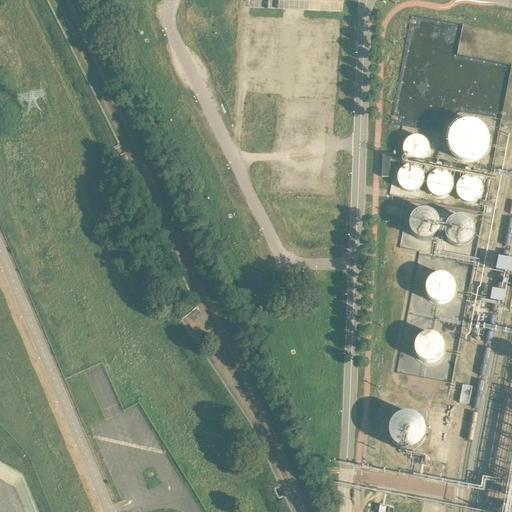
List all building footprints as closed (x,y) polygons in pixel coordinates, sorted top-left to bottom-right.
[(503,86),(505,78),(498,76),(497,82),(491,81),(488,95),(501,97),(503,86)] [(464,105),(463,98),(452,100),(453,106),(464,105)] [(468,125),(466,125),(465,125),(464,125),(461,126),(460,127),(458,128),(457,129),(456,130),(455,131),(454,132),(453,133),(453,134),(452,135),(451,137),(451,138),(451,140),(451,141),(451,143),(451,145),(451,147),(452,149),(452,150),(453,151),(454,153),(454,154),(455,155),(457,156),(457,157),(459,158),(460,158),(461,159),(462,159),(465,160),(467,161),(469,161),(470,160),(473,160),(474,160),(475,159),(476,159),(477,158),(479,157),(480,156),(481,155),(482,154),(483,153),(484,152),(485,150),(486,148),(486,147),(486,146),(486,144),(486,142),(486,140),(486,139),(486,137),(485,136),(484,134),(483,132),(482,131),(481,130),(480,129),(479,128),(478,127),(476,126),(475,126),(473,125),(472,125),(471,125),(470,125),(468,125)] [(395,145),(395,126),(384,126),(383,145),(395,145)] [(411,136),(409,136),(408,136),(406,137),(405,137),(404,138),(403,139),(402,140),(401,140),(401,141),(400,142),(400,143),(399,144),(399,145),(399,146),(398,147),(398,148),(398,149),(398,150),(399,152),(399,153),(399,154),(400,155),(400,156),(401,157),(402,157),(403,158),(403,159),(404,160),(405,160),(406,160),(407,161),(408,161),(410,162),(412,162),(413,162),(414,161),(415,161),(416,161),(417,160),(418,160),(420,159),(420,158),(421,157),(422,156),(422,155),(423,154),(424,153),(424,152),(424,151),(424,150),(424,148),(424,147),(424,146),(423,145),(423,144),(423,143),(422,141),(421,140),(420,139),(419,139),(418,138),(417,137),(416,137),(415,136),(414,136),(413,136),(412,136),(411,136)] [(383,178),(391,178),(391,155),(384,155),(383,178)] [(404,166),(403,166),(402,166),(401,167),(400,167),(398,168),(397,169),(396,170),(395,171),(394,171),(394,172),(393,173),(393,174),(392,175),(392,176),(392,177),(392,178),(392,179),(392,181),(392,182),(393,184),(393,185),(394,186),(395,187),(395,188),(396,189),(397,189),(397,190),(398,190),(399,191),(400,191),(402,192),(404,192),(405,192),(406,192),(408,192),(409,191),(410,191),(411,190),(412,190),(413,189),(414,188),(415,188),(415,187),(416,186),(417,185),(417,183),(417,182),(418,180),(418,178),(418,177),(417,176),(417,175),(417,174),(416,173),(415,172),(415,171),(414,170),(413,169),(412,168),(410,168),(410,167),(408,167),(407,167),(407,166),(406,166),(404,166)] [(432,171),(431,171),(430,171),(429,171),(428,172),(426,173),(425,173),(424,174),(423,175),(422,176),(422,177),(421,178),(421,179),(420,180),(420,181),(420,182),(420,183),(420,184),(420,185),(420,187),(420,188),(421,189),(421,190),(422,191),(422,192),(423,193),(424,194),(425,194),(425,195),(426,195),(427,196),(428,196),(430,197),(432,197),(433,197),(434,197),(436,196),(437,196),(438,196),(439,195),(440,195),(441,194),(442,193),(443,192),(444,190),(444,189),(445,188),(445,187),(445,186),(446,185),(446,183),(445,182),(445,181),(445,180),(445,179),(444,178),(443,176),(442,175),(442,174),(441,174),(439,173),(438,172),(437,172),(436,171),(435,171),(434,171),(432,171)] [(465,175),(464,175),(463,176),(462,176),(460,177),(459,177),(457,178),(456,179),(455,180),(454,181),(453,182),(452,183),(452,184),(451,186),(451,187),(451,188),(451,189),(451,190),(451,192),(451,194),(452,195),(452,196),(453,197),(453,199),(454,200),(455,200),(456,201),(457,202),(457,203),(458,203),(459,204),(461,204),(463,205),(465,205),(466,205),(467,205),(469,205),(470,205),(471,204),(472,204),(473,203),(474,203),(475,202),(477,201),(477,200),(478,199),(479,198),(479,196),(480,195),(480,194),(481,193),(481,191),(481,189),(481,188),(480,187),(480,185),(480,184),(479,183),(478,182),(477,181),(476,179),(475,178),(474,178),(472,177),(471,176),(470,176),(469,176),(468,175),(467,175),(465,175)] [(415,212),(413,213),(412,213),(411,213),(409,214),(408,214),(407,215),(406,216),(405,217),(404,217),(403,218),(403,219),(402,220),(402,221),(401,223),(401,224),(401,226),(400,227),(401,229),(401,231),(401,232),(402,233),(402,234),(403,235),(404,236),(404,237),(405,238),(406,238),(407,239),(408,240),(409,240),(410,241),(412,241),(414,242),(416,242),(417,241),(419,241),(420,241),(421,240),(422,240),(423,239),(425,238),(425,237),(426,236),(427,236),(428,234),(428,233),(429,232),(429,231),(429,230),(430,228),(430,226),(429,225),(429,224),(429,222),(429,221),(428,220),(427,219),(426,217),(425,216),(424,215),(423,215),(421,214),(420,213),(419,213),(418,213),(417,213),(416,213),(415,212)] [(460,219),(459,219),(458,219),(457,219),(455,220),(454,221),(452,222),(451,223),(450,224),(449,225),(448,226),(448,227),(447,228),(447,229),(447,230),(446,231),(446,233),(446,234),(446,235),(447,237),(447,239),(448,239),(448,240),(449,242),(450,243),(451,244),(452,245),(453,246),(454,246),(454,247),(456,247),(458,248),(460,248),(461,248),(462,248),(464,248),(465,247),(466,247),(467,247),(468,246),(469,246),(471,244),(472,243),(473,242),(473,241),(474,239),(475,238),(475,237),(475,236),(475,235),(475,233),(475,231),(475,230),(475,229),(474,228),(474,226),(473,225),(472,224),(471,223),(470,223),(470,222),(468,221),(467,220),(466,220),(465,220),(464,219),(463,219),(462,219),(460,219)] [(439,272),(438,272),(436,272),(435,273),(433,273),(431,274),(430,275),(429,276),(427,277),(426,278),(426,279),(425,281),(424,282),(423,283),(423,285),(422,286),(422,287),(422,289),(422,290),(422,292),(423,294),(423,296),(424,297),(424,298),(425,300),(426,301),(427,302),(428,303),(429,304),(430,305),(431,306),(432,306),(434,307),(436,308),(439,308),(441,308),(442,308),(444,307),(445,307),(447,307),(448,306),(449,305),(450,305),(451,304),(453,302),(454,302),(454,301),(455,299),(456,297),(457,296),(457,294),(458,293),(458,291),(458,289),(458,287),(457,286),(457,284),(456,283),(456,281),(455,280),(454,278),(452,277),(451,276),(449,275),(448,274),(447,273),(445,273),(444,272),(442,272),(441,272),(439,272)] [(427,332),(425,332),(424,332),(423,332),(420,333),(419,334),(417,335),(416,336),(415,337),(414,338),(413,339),(412,340),(412,341),(411,343),(410,344),(410,345),(410,347),(410,349),(410,350),(410,352),(410,354),(411,356),(411,357),(412,358),(413,360),(413,361),(414,362),(415,363),(416,364),(417,365),(419,365),(420,366),(421,367),(424,367),(426,368),(428,368),(429,368),(432,367),(433,367),(434,366),(435,366),(436,365),(437,365),(439,363),(440,362),(441,361),(442,360),(443,359),(444,357),(445,355),(445,354),(445,353),(445,351),(445,349),(445,347),(445,346),(445,344),(444,343),(443,341),(442,339),(441,338),(440,337),(439,336),(438,336),(437,334),(435,334),(434,333),(432,333),(431,332),(430,332),(429,332),(427,332)] [(462,386),(459,403),(467,405),(471,387),(462,386)] [(407,413),(406,413),(404,413),(402,414),(401,414),(399,415),(398,415),(396,416),(395,417),(394,418),(393,419),(392,421),(391,422),(390,423),(389,425),(389,427),(388,428),(388,430),(388,431),(388,433),(388,435),(389,436),(389,438),(390,439),(390,441),(391,442),(392,443),(393,445),(394,446),(396,447),(397,448),(398,449),(400,449),(401,450),(403,450),(405,450),(406,451),(408,451),(410,450),(411,450),(413,450),(414,449),(416,448),(417,447),(418,447),(420,445),(421,444),(422,443),(423,442),(424,440),(424,439),(425,437),(425,436),(425,434),(426,432),(426,431),(425,429),(425,428),(425,426),(424,424),(423,423),(422,422),(422,420),(420,419),(419,418),(418,417),(417,416),(415,415),(414,414),(412,414),(411,414),(409,413),(407,413)]
